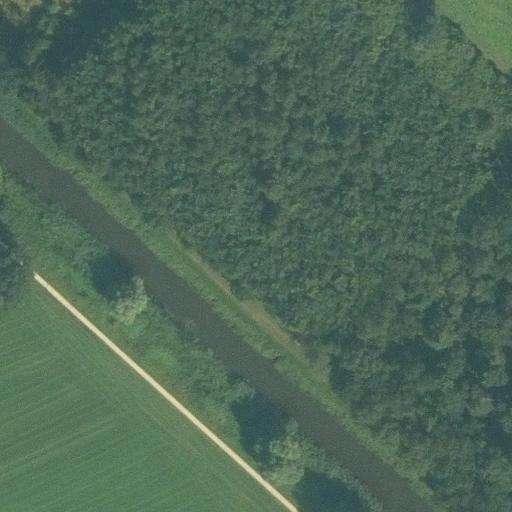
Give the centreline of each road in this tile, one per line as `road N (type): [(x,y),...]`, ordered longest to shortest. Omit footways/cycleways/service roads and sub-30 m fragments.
road 1 (track): [(0,102),(451,511)]
road 2 (track): [(322,0),(479,172),(298,328)]
